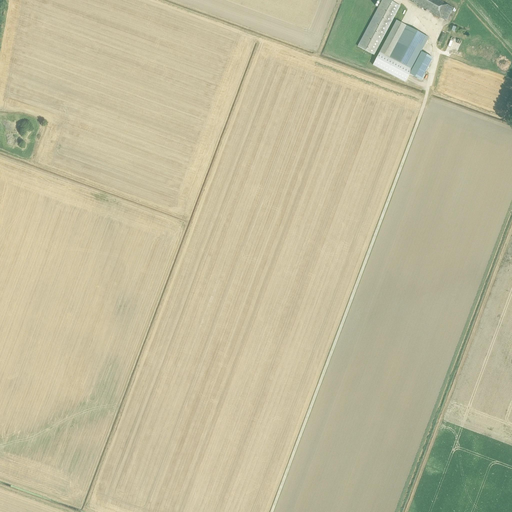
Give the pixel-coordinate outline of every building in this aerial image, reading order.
[(400,7),(387,0),(382,0),(358,47),(375,56),(400,7)] [(453,8),(437,0),(409,0),(409,1),(447,21),(453,8)] [(396,21),(379,53),(390,58),(412,69),(428,38),(407,26),(396,21)] [(457,55),(463,41),(452,36),(447,50),(457,55)] [(412,70),(409,74),(412,76),(417,78),(421,80),(430,63),(433,58),(430,56),(425,54),(421,52),(412,70)] [(377,58),(373,65),(382,70),(405,82),(406,81),(412,70),(379,53),(377,58)]
